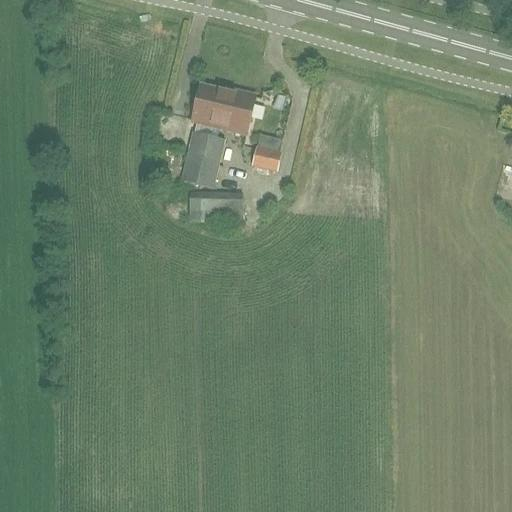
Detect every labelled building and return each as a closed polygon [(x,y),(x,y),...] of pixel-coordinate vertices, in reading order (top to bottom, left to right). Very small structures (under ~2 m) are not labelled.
[(219,130),(228,95),(200,88),(192,123),(219,130)] [(247,136),(256,98),(236,94),(235,97),(228,95),(219,130),(247,136)] [(214,192),(226,143),(192,135),(181,184),(214,192)] [(278,175),(282,155),(257,149),(253,169),(278,175)] [(242,204),(189,202),(188,223),(241,226),(242,204)]
